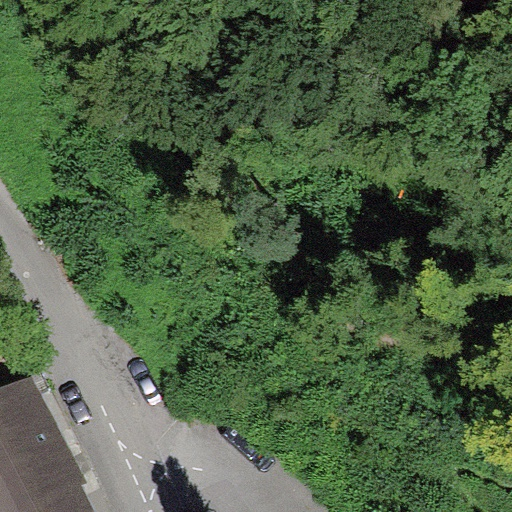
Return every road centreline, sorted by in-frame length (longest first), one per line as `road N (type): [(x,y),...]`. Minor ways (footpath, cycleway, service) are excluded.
road 1 (track): [(171,0),(303,129),(511,192)]
road 2 (residential): [(0,222),(128,492)]
road 3 (residential): [(128,492),(189,477),(240,511)]
